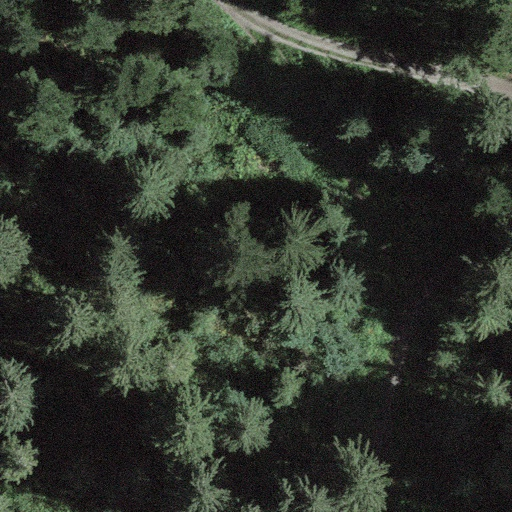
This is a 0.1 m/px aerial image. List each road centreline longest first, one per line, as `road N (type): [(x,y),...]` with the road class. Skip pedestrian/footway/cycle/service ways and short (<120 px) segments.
road 1 (track): [(362,511),(409,307),(477,237),(511,223)]
road 2 (track): [(214,0),(511,85)]
